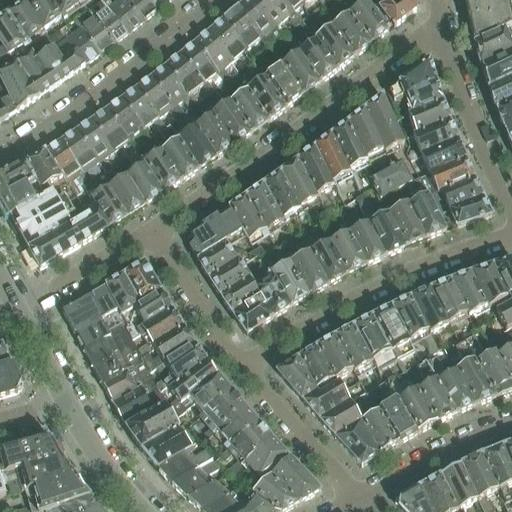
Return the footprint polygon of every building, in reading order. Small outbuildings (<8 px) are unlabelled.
[(32,0),(25,6),(42,31),(58,19),(44,0),(32,0)] [(44,0),(58,19),(76,5),(72,0),(44,0)] [(143,25),(122,0),(120,0),(113,6),(107,0),(106,0),(102,4),(128,37),(143,25)] [(122,0),(143,25),(157,14),(145,0),(122,0)] [(172,3),(169,0),(145,0),(157,14),(172,3)] [(269,51),(283,40),(253,0),(249,0),(238,9),(262,41),(269,51)] [(280,0),(253,0),(283,40),(287,37),(279,28),(286,22),(290,19),(280,0)] [(299,0),(280,0),(290,19),(299,30),(305,25),(295,14),(303,7),(299,0)] [(319,0),(325,10),(337,0),(319,0)] [(400,0),(377,0),(383,9),(400,0)] [(418,12),(415,0),(400,0),(383,9),(379,11),(394,31),(418,12)] [(474,49),(506,34),(504,31),(511,27),(511,24),(506,0),(492,0),(465,6),(472,39),(474,47),(474,49)] [(102,15),(93,22),(114,47),(118,45),(128,37),(102,4),(97,8),(102,15)] [(365,5),(349,17),(371,49),(388,35),(365,5)] [(7,18),(2,21),(21,51),(29,46),(29,45),(44,33),(42,31),(25,6),(7,18)] [(224,21),(247,54),(262,41),(238,9),(224,21)] [(354,61),(371,49),(349,17),(332,29),(354,61)] [(0,64),(19,53),(21,51),(2,21),(0,22),(0,64)] [(74,25),(79,32),(99,59),(114,47),(93,22),(85,28),(80,21),(74,25)] [(224,21),(210,33),(232,65),(247,54),(224,21)] [(99,59),(79,32),(72,38),(69,34),(73,31),(70,26),(59,34),(84,69),(99,59)] [(332,29),(315,42),(337,74),(354,61),(332,29)] [(29,46),(21,51),(19,53),(23,60),(46,96),(53,91),(84,69),(59,34),(50,41),(44,33),(29,45),(29,46)] [(195,45),(218,77),(232,65),(210,33),(195,45)] [(481,71),(511,56),(511,47),(506,34),(474,49),(481,71)] [(320,87),(337,74),(315,42),(314,42),(299,56),(320,87)] [(195,45),(181,56),(204,88),(211,98),(226,87),(218,77),(195,45)] [(19,53),(0,64),(0,106),(3,112),(8,121),(16,116),(46,96),(23,60),(19,53)] [(181,56),(167,68),(194,107),(199,103),(194,96),(204,88),(181,56)] [(299,56),(282,68),(303,100),(320,87),(299,56)] [(488,92),(511,80),(511,56),(481,71),(488,92)] [(387,97),(392,108),(404,102),(436,86),(430,69),(426,68),(425,67),(387,97)] [(152,79),(181,119),(185,116),(178,108),(183,104),(189,111),(194,107),(167,68),(152,79)] [(286,113),(303,100),(282,68),(265,81),(286,113)] [(152,79),(137,90),(159,123),(169,115),(176,123),(181,119),(152,79)] [(496,113),(511,106),(511,80),(488,92),(496,113)] [(265,81),(247,92),(268,126),(286,113),(265,81)] [(436,86),(404,102),(410,116),(441,103),(436,86)] [(167,133),(159,123),(137,90),(122,101),(145,134),(154,127),(162,137),(167,133)] [(251,138),(268,126),(247,92),(246,93),(247,94),(230,105),(251,138)] [(365,113),(383,154),(384,157),(404,148),(382,100),(365,113)] [(107,112),(131,145),(145,134),(122,101),(107,112)] [(441,103),(410,116),(407,117),(415,137),(449,124),(441,103)] [(251,138),(230,105),(212,117),(213,118),(212,118),(234,151),(251,138)] [(0,125),(8,121),(3,112),(0,106),(0,125)] [(506,134),(511,131),(511,106),(496,113),(503,130),(503,129),(506,134)] [(92,123),(115,156),(124,149),(131,145),(107,112),(92,123)] [(216,163),(234,151),(212,118),(202,125),(193,113),(188,117),(216,163)] [(348,126),(366,162),(383,154),(365,113),(348,126)] [(189,135),(179,142),(198,175),(216,163),(188,117),(180,122),(189,135)] [(107,161),(115,156),(92,123),(76,133),(100,166),(107,177),(114,172),(107,161)] [(449,124),(415,137),(412,138),(421,158),(457,144),(449,124)] [(331,139),(349,175),(368,166),(366,162),(348,126),(331,139)] [(181,187),(198,175),(179,142),(172,132),(162,139),(169,149),(161,154),(181,187)] [(61,144),(85,177),(100,166),(76,133),(61,144)] [(314,152),(332,187),(350,177),(349,175),(331,139),(314,152)] [(61,144),(46,154),(62,182),(67,189),(73,200),(91,188),(84,178),(85,177),(61,144)] [(457,144),(421,158),(429,178),(465,162),(457,144)] [(332,187),(314,152),(297,164),(317,203),(318,202),(327,219),(339,213),(327,193),(333,190),(332,187)] [(67,189),(62,182),(46,154),(15,172),(27,192),(35,207),(54,196),(67,189)] [(181,187),(161,154),(144,166),(163,198),(181,187)] [(145,210),(163,198),(144,166),(142,167),(136,158),(128,163),(135,173),(127,178),(145,210)] [(473,181),(467,166),(465,162),(429,178),(416,184),(423,201),(428,198),(429,199),(437,196),(473,181)] [(297,164),(281,176),(299,211),(317,203),(297,164)] [(405,169),(373,187),(384,208),(416,191),(405,169)] [(35,207),(27,192),(15,172),(0,180),(0,200),(10,220),(35,207)] [(263,188),(282,223),(301,214),(299,211),(281,176),(263,188)] [(145,210),(127,178),(108,190),(126,222),(145,210)] [(437,196),(429,199),(438,219),(482,200),(473,181),(437,196)] [(245,200),(267,235),(283,225),(282,223),(263,188),(245,200)] [(10,220),(27,251),(70,228),(86,220),(76,205),(73,200),(67,189),(35,207),(10,220)] [(126,222),(108,190),(90,202),(97,214),(109,233),(126,222)] [(406,251),(388,217),(387,217),(377,222),(365,197),(356,201),(368,226),(386,260),(402,253),(405,251),(406,251)] [(446,235),(438,219),(429,199),(428,198),(423,201),(409,208),(408,207),(407,207),(425,243),(446,235)] [(228,212),(242,235),(248,246),(267,235),(245,200),(228,212)] [(492,220),(486,208),(482,200),(438,219),(446,235),(456,231),(492,220)] [(425,243),(407,207),(388,217),(406,251),(425,243)] [(97,214),(94,209),(84,215),(87,219),(97,214)] [(211,224),(225,246),(242,235),(228,212),(211,224)] [(86,220),(70,228),(27,251),(39,273),(109,233),(97,214),(87,219),(86,220)] [(349,236),(367,269),(386,260),(368,226),(357,232),(351,218),(342,222),(349,236)] [(226,247),(225,246),(211,224),(188,239),(187,244),(197,263),(226,247)] [(367,269),(349,236),(328,245),(347,280),(367,269)] [(305,249),(309,256),(328,289),(347,280),(328,245),(325,238),(305,249)] [(288,257),(286,258),(309,300),(328,289),(309,256),(305,249),(304,246),(297,250),(302,260),(292,265),(288,257)] [(207,281),(236,264),(226,247),(197,263),(207,281)] [(266,260),(260,251),(249,257),(266,260)] [(267,271),(290,312),(309,300),(286,258),(280,262),(284,269),(276,273),(273,268),(267,271)] [(236,264),(207,281),(219,299),(249,282),(249,281),(238,263),(236,264)] [(511,263),(493,270),(508,301),(511,306),(511,305),(511,263)] [(160,295),(144,267),(122,280),(137,306),(137,305),(138,308),(142,306),(160,295)] [(470,277),(487,311),(488,312),(508,301),(493,270),(470,277)] [(273,322),(290,312),(267,271),(249,281),(249,282),(261,301),(273,322)] [(450,284),(467,318),(468,320),(487,311),(470,277),(450,284)] [(142,306),(138,308),(137,305),(137,306),(122,280),(105,290),(105,291),(117,312),(124,325),(140,316),(139,315),(145,311),(142,306)] [(246,310),(261,301),(249,282),(219,299),(232,318),(232,319),(246,310)] [(450,284),(450,285),(430,293),(448,328),(452,335),(458,332),(454,325),(467,318),(450,284)] [(117,312),(105,291),(62,315),(74,337),(117,312)] [(430,293),(410,302),(428,336),(429,337),(448,328),(430,293)] [(161,295),(160,295),(142,306),(145,311),(139,315),(140,316),(144,323),(150,320),(152,324),(171,312),(161,295)] [(273,322),(261,301),(246,310),(260,330),(273,322)] [(410,302),(391,311),(410,346),(411,346),(419,360),(434,352),(426,337),(428,336),(410,302)] [(511,330),(511,305),(511,306),(495,315),(506,334),(511,330)] [(246,310),(232,319),(246,338),(260,330),(246,310)] [(372,320),(391,356),(410,346),(391,311),(372,320)] [(143,329),(152,324),(150,320),(144,323),(140,316),(124,325),(117,312),(74,337),(83,353),(126,329),(133,342),(146,335),(143,329)] [(139,355),(151,348),(182,329),(171,313),(171,312),(152,324),(143,329),(146,335),(133,342),(136,347),(134,348),(138,356),(139,355)] [(353,330),(373,366),(391,356),(372,320),(353,330)] [(83,353),(92,370),(134,348),(136,347),(133,342),(126,329),(83,353)] [(182,329),(151,348),(139,355),(150,373),(193,346),(182,329)] [(353,330),(335,340),(353,375),(354,376),(373,366),(353,330)] [(316,351),(335,384),(353,375),(335,340),(316,351)] [(467,349),(495,402),(511,395),(511,387),(496,358),(494,355),(487,359),(478,342),(467,349)] [(176,387),(176,386),(205,364),(193,346),(150,373),(153,379),(166,370),(171,379),(158,387),(163,396),(167,393),(176,387)] [(0,370),(10,367),(0,347),(0,370)] [(92,370),(101,387),(143,365),(134,348),(92,370)] [(455,373),(475,409),(495,402),(467,349),(459,353),(467,367),(455,373)] [(511,349),(496,358),(511,387),(511,349)] [(298,362),(307,377),(316,393),(335,384),(316,351),(298,362)] [(436,382),(455,417),(475,409),(455,373),(442,381),(439,375),(442,370),(435,359),(426,364),(436,382)] [(289,390),(307,377),(298,362),(277,376),(289,390)] [(417,393),(436,427),(455,417),(436,382),(426,364),(425,362),(416,368),(424,382),(429,383),(430,386),(417,393)] [(218,379),(205,364),(176,386),(176,387),(167,393),(163,396),(169,404),(176,412),(218,379)] [(101,387),(110,403),(111,405),(151,381),(143,365),(101,387)] [(21,389),(11,369),(10,367),(0,370),(0,403),(17,398),(21,389)] [(316,393),(307,377),(289,390),(301,405),(317,396),(316,393)] [(200,415),(202,419),(231,396),(218,379),(176,412),(183,419),(189,414),(194,420),(200,415)] [(111,405),(123,427),(162,403),(151,381),(111,405)] [(417,437),(436,427),(417,393),(416,391),(408,396),(399,381),(389,387),(417,437)] [(318,423),(349,405),(338,387),(319,398),(317,396),(301,405),(318,423)] [(391,406),(378,414),(398,448),(417,437),(389,387),(383,391),(391,406)] [(378,392),(368,398),(371,403),(381,397),(378,392)] [(208,426),(216,435),(245,412),(233,398),(231,396),(202,419),(203,420),(198,424),(203,430),(208,426)] [(169,404),(163,408),(125,430),(141,453),(178,431),(187,425),(183,419),(176,412),(169,404)] [(361,425),(349,405),(318,423),(335,441),(361,425)] [(258,427),(245,412),(216,435),(219,439),(214,443),(218,448),(223,443),(229,450),(258,427)] [(361,425),(381,458),(398,448),(378,414),(361,425)] [(361,470),(381,458),(361,425),(335,441),(361,470)] [(228,480),(244,467),(273,444),(258,427),(229,450),(236,458),(221,471),(228,480)] [(158,473),(184,458),(185,460),(198,453),(201,452),(183,428),(178,431),(141,453),(158,473)] [(0,462),(2,472),(0,472),(0,477),(7,476),(16,473),(60,460),(52,444),(44,440),(3,452),(0,452),(0,462)] [(244,467),(257,483),(286,459),(273,444),(244,467)] [(511,446),(503,450),(511,472),(511,446)] [(511,472),(503,450),(481,459),(480,459),(497,494),(498,494),(504,511),(509,511),(511,511),(511,497),(509,490),(511,488),(511,472)] [(202,460),(198,453),(185,460),(184,458),(158,473),(171,487),(213,464),(208,457),(202,460)] [(461,468),(460,469),(477,504),(480,511),(497,511),(490,498),(497,494),(480,459),(461,468)] [(60,460),(16,473),(22,495),(25,495),(32,493),(74,480),(71,475),(60,460)] [(269,482),(299,507),(319,495),(289,462),(269,482)] [(171,487),(186,502),(206,490),(214,485),(207,474),(214,466),(213,464),(171,487)] [(440,479),(439,480),(455,511),(462,511),(471,507),(477,504),(460,469),(440,479)] [(32,493),(25,495),(30,511),(51,511),(60,509),(89,500),(74,480),(32,493)] [(455,511),(439,480),(420,491),(431,511),(455,511)] [(271,511),(290,511),(299,507),(269,482),(252,498),(254,499),(271,511)] [(214,485),(206,490),(186,502),(196,511),(208,511),(230,499),(214,485)] [(399,502),(398,510),(399,511),(431,511),(420,491),(419,491),(400,503),(399,502)] [(233,497),(230,499),(208,511),(244,511),(246,510),(233,497)] [(271,511),(254,499),(246,510),(244,511),(271,511)] [(89,500),(60,509),(61,511),(93,511),(98,510),(89,500)]
